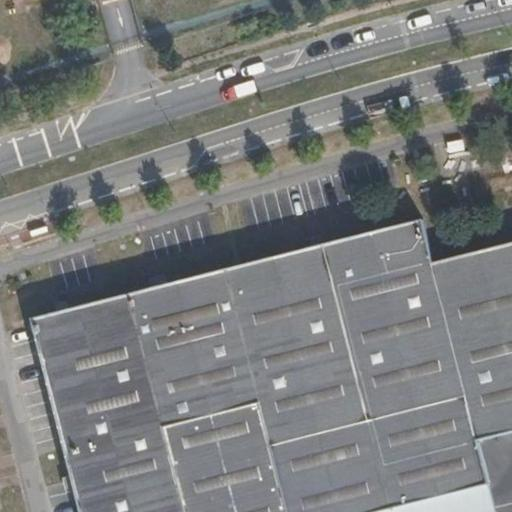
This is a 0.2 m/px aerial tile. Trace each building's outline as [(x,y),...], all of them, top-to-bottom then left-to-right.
[(87,0),(78,3),(82,16),(91,13),(87,0)] [(423,220),(228,269),(289,511),(380,511),(490,484),(478,440),(433,263),(423,220)] [(511,242),(433,263),(478,440),(511,431),(511,242)] [(289,511),(228,269),(132,293),(187,511),(289,511)] [(187,511),(132,293),(34,318),(52,389),(82,511),(187,511)]
